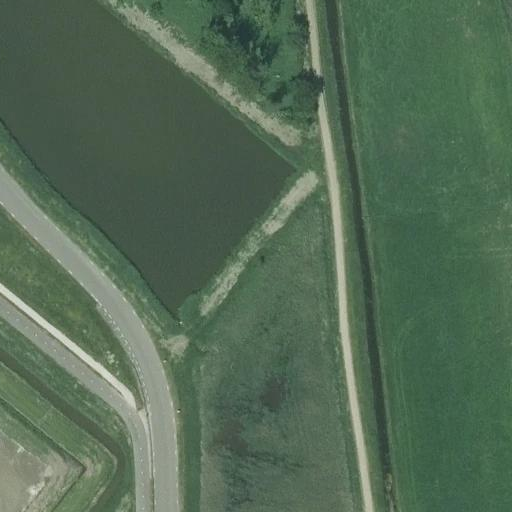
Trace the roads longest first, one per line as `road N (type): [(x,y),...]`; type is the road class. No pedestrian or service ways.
road 1 (unknown): [(365,511),(308,0)]
road 2 (tertiary): [(165,511),(156,368),(125,320),(0,186)]
